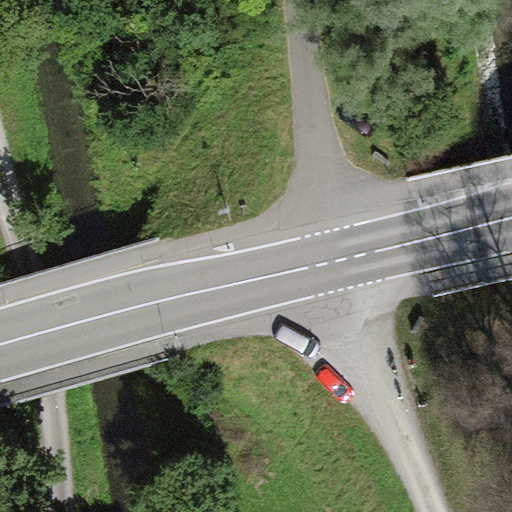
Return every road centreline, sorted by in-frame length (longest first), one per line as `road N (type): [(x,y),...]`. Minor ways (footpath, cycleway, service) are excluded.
road 1 (tertiary): [(409,243),(0,345)]
road 2 (track): [(66,511),(55,402),(0,172)]
road 3 (track): [(309,214),(429,511)]
road 4 (track): [(294,0),(309,214)]
